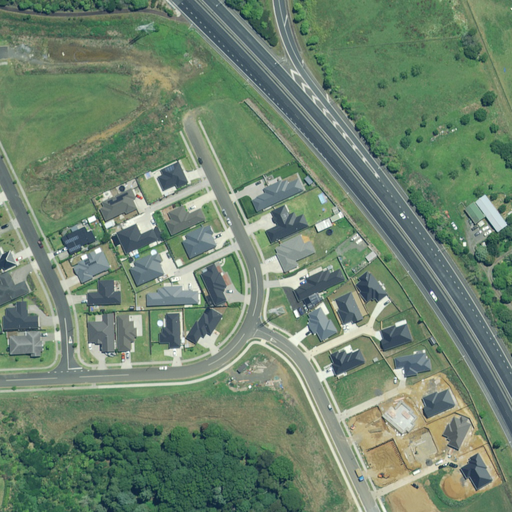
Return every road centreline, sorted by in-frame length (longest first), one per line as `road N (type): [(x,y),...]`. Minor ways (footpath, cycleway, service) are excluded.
road 1 (motorway): [(511,424),(473,352),(356,188),(180,0)]
road 2 (motorway): [(205,0),(318,116),(431,258)]
road 3 (motorway): [(276,0),(294,61),(431,258)]
road 4 (residential): [(250,321),(295,352),(309,373),(370,511)]
road 5 (residential): [(68,377),(60,297),(0,167)]
road 6 (residential): [(250,321),(254,266),(188,126)]
road 7 (unknown): [(11,51),(48,45),(132,65),(160,81),(188,126)]
road 8 (residential): [(68,377),(203,367),(226,353),(250,321)]
road 9 (motorway): [(431,258),(511,389)]
road 10 (track): [(463,0),(511,115)]
